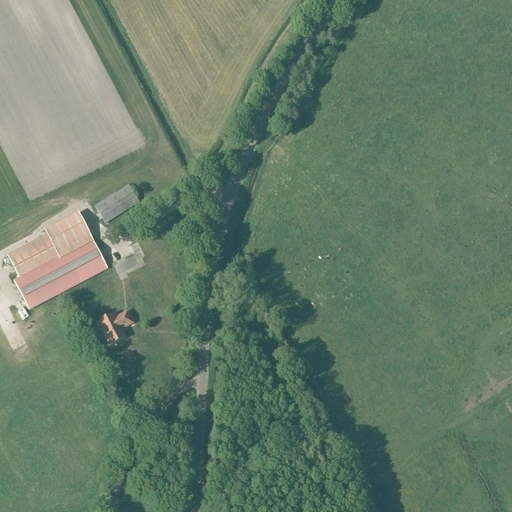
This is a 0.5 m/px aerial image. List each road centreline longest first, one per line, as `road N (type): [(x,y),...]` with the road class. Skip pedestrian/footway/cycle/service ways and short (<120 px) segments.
road 1 (tertiary): [(202,382),(229,200),(258,129),(339,0)]
road 2 (unclassified): [(113,511),(123,464),(184,385),(202,382)]
road 3 (tertiary): [(194,511),(202,382)]
